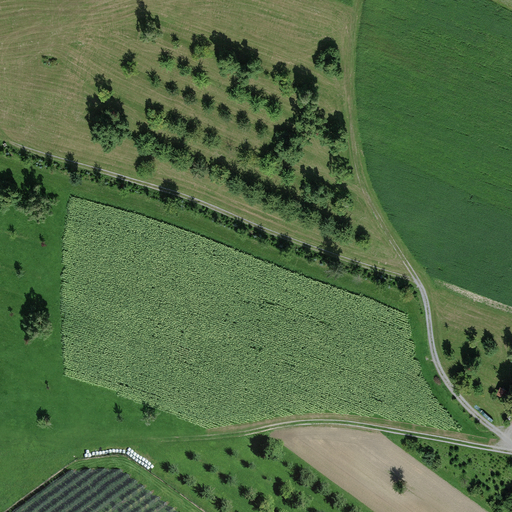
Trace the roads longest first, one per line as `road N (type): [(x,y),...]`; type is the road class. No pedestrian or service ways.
road 1 (track): [(102,444),(235,439),(332,422),(492,449),(510,445)]
road 2 (track): [(419,284),(184,195),(50,155)]
road 3 (track): [(356,0),(349,91),(356,149),(371,202),(419,284)]
road 4 (track): [(419,284),(440,370),(511,446)]
